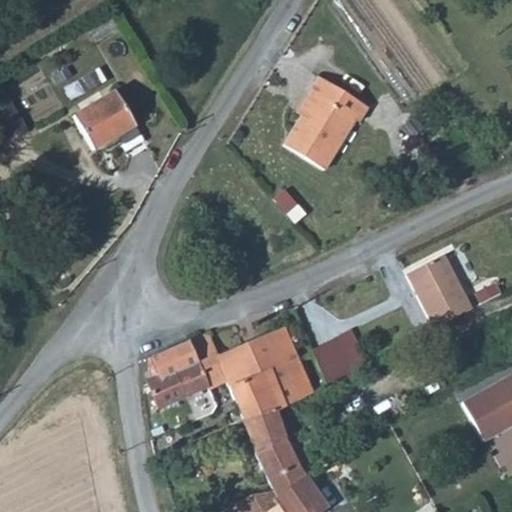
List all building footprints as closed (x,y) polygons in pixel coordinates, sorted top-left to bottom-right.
[(356,121),(365,107),(315,75),(306,89),(311,93),(279,142),(321,169),(352,120),(356,121)] [(29,130),(4,88),(0,90),(0,127),(9,142),(29,130)] [(123,153),(144,140),(114,92),(74,117),(94,150),(114,138),(123,153)] [(401,276),(429,331),(469,311),(441,256),(401,276)] [(283,327),(217,355),(228,381),(231,388),(262,376),(276,410),(312,391),(293,350),(283,327)] [(209,389),(228,381),(217,355),(211,338),(204,333),(188,339),(208,388),(209,389)] [(309,349),(325,384),(350,372),(332,337),(309,349)] [(188,339),(150,356),(146,361),(147,382),(159,408),(208,388),(188,339)] [(511,370),(457,398),(476,434),(511,415),(511,370)] [(231,388),(246,422),(276,410),(262,376),(231,388)] [(276,410),(246,422),(231,428),(235,438),(246,435),(269,485),(272,492),(306,477),(284,438),(276,410)] [(312,488),(306,477),(272,492),(267,494),(274,507),(265,511),(318,511),(324,508),(312,488)] [(312,488),(324,508),(326,511),(341,501),(327,479),(312,488)] [(267,494),(272,492),(269,485),(234,503),(240,511),(265,511),(274,507),(267,494)] [(219,511),(240,511),(234,503),(219,511)]
